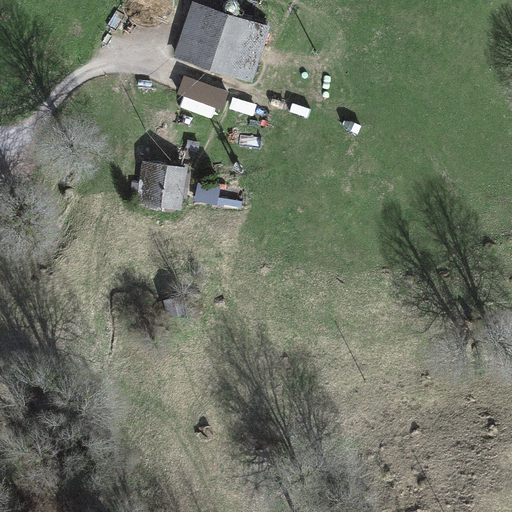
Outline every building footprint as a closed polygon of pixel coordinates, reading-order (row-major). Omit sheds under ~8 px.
[(194,0),(177,54),(250,78),(267,29),(217,13),(221,0),(194,0)] [(226,97),(186,81),(180,96),(220,112),(226,97)] [(143,165),(138,201),(177,206),(182,170),(143,165)] [(198,188),(196,200),(216,204),(218,191),(198,188)] [(166,301),(170,317),(186,313),(182,297),(166,301)]
